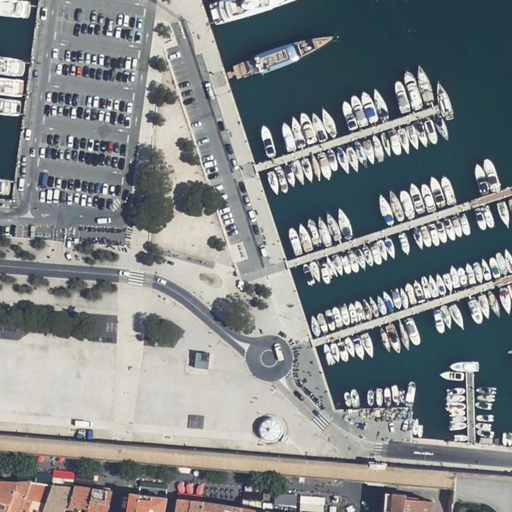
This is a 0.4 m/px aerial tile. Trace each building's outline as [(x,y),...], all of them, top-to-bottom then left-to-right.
[(197,373),(212,373),(213,359),(198,359),(197,368),(197,373)] [(282,424),(280,421),(277,420),(274,419),(270,419),(267,421),(264,423),(263,426),(262,430),(263,434),(265,437),(268,439),(271,440),(275,440),(278,439),(281,437),(283,434),(284,431),(284,427),(282,424)] [(7,434),(5,453),(26,455),(28,436),(7,434)] [(28,436),(26,455),(48,456),(50,438),(28,436)] [(50,438),(48,456),(68,458),(69,439),(50,438)] [(69,439),(68,458),(88,460),(89,441),(69,439)] [(89,441),(88,460),(111,462),(113,443),(89,441)] [(124,443),(113,443),(111,462),(123,462),(131,463),(132,444),(124,443)] [(132,444),(131,463),(152,465),(154,446),(132,444)] [(154,446),(152,465),(172,467),(174,447),(154,446)] [(174,447),(172,467),(194,468),(195,449),(174,447)] [(195,449),(194,468),(278,475),(279,456),(195,449)] [(279,456),(278,475),(303,478),(319,479),(320,459),(305,458),(294,457),(279,456)] [(320,459),(319,479),(341,481),(341,480),(342,461),(320,459)] [(355,462),(342,461),(341,480),(341,481),(356,482),(366,483),(386,484),(387,464),(366,463),(355,462)] [(387,464),(386,484),(408,486),(409,466),(404,466),(392,465),(387,464)] [(409,466),(408,486),(431,488),(433,468),(409,466)] [(433,468),(431,488),(450,489),(452,470),(435,468),(433,468)] [(0,511),(6,511),(18,482),(0,481),(0,511)] [(6,511),(21,511),(31,483),(31,482),(18,482),(6,511)] [(21,511),(44,511),(53,485),(31,483),(21,511)] [(44,511),(65,511),(68,506),(74,487),(53,485),(44,511)] [(68,506),(76,509),(85,511),(92,488),(74,486),(74,487),(68,506)] [(85,511),(86,511),(107,511),(112,491),(92,488),(85,511)] [(312,511),(299,510),(299,504),(296,504),(297,496),(275,493),(273,511),(312,511)] [(431,511),(432,501),(405,498),(406,494),(385,493),(384,511),(395,511),(431,511)] [(164,511),(166,498),(130,494),(128,508),(126,511),(164,511)] [(299,510),(324,511),(325,497),(300,496),(299,510)] [(188,511),(190,500),(177,499),(174,511),(188,511)] [(201,511),(203,502),(190,500),(188,511),(201,511)] [(203,502),(201,511),(241,511),(242,508),(203,502)]
